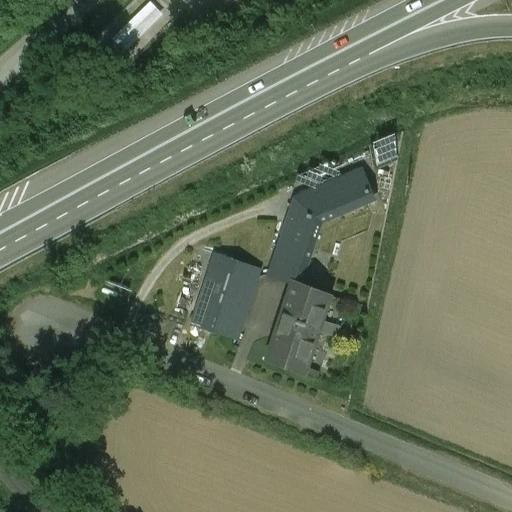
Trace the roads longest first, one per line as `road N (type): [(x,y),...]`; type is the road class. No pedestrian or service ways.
road 1 (trunk): [(423,0),(0,224)]
road 2 (residential): [(511,498),(131,343),(64,333)]
road 3 (trunk): [(0,255),(330,78)]
road 4 (trunk): [(330,78),(461,33),(511,29)]
road 5 (trunk): [(330,78),(481,0)]
